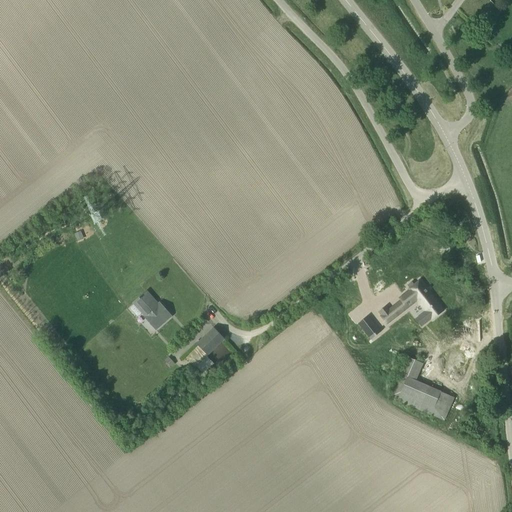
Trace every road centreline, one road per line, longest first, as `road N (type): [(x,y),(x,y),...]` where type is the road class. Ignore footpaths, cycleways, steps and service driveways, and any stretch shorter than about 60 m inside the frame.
road 1 (unclassified): [(423,203),(258,332),(229,328),(206,304)]
road 2 (unclassified): [(423,203),(348,76),(276,0)]
road 3 (unclassified): [(446,137),(425,97),(344,0)]
road 4 (unclassified): [(511,446),(493,283)]
road 5 (unclassified): [(446,137),(469,115),(470,101),(413,0)]
